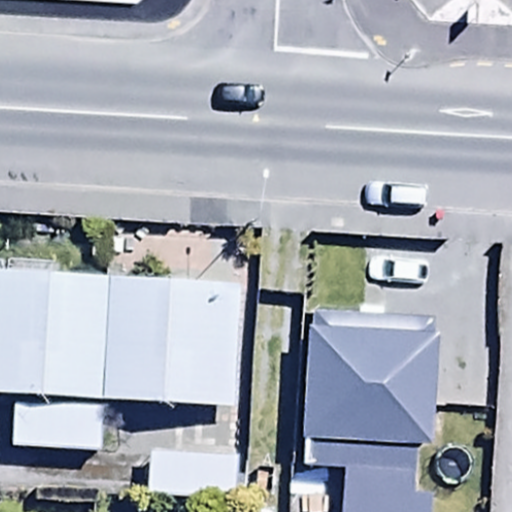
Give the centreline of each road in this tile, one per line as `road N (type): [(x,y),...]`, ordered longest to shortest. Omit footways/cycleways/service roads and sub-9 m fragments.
road 1 (secondary): [(271,128),(0,110)]
road 2 (secondary): [(511,142),(271,128)]
road 3 (residential): [(271,128),(279,0)]
